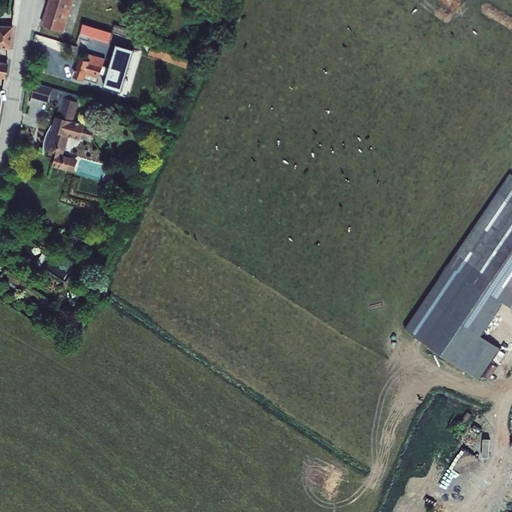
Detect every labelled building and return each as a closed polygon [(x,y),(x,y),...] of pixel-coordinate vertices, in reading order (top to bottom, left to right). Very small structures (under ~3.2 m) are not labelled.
[(49,0),(41,25),(64,32),(73,0),(49,0)] [(83,24),(80,35),(110,44),(110,42),(188,69),(188,72),(198,75),(203,65),(188,59),(190,52),(138,33),(138,32),(115,24),(112,32),(83,24)] [(0,48),(8,49),(10,46),(13,26),(0,25),(0,48)] [(80,58),(74,77),(85,80),(87,74),(100,78),(106,59),(87,53),(85,60),(80,58)] [(65,98),(76,101),(78,96),(36,84),(32,97),(49,102),(50,98),(59,101),(57,107),(59,107),(56,116),(59,117),(65,98)] [(45,141),(44,147),(51,149),(65,151),(70,136),(95,142),(98,128),(74,121),(79,102),(76,101),(65,98),(59,117),(56,116),(54,126),(52,125),(49,130),(45,141)] [(57,154),(53,166),(75,173),(78,160),(57,154)] [(511,187),(505,182),(455,256),(511,293),(511,187)] [(446,497),(474,510),(494,467),(466,454),(446,497)]
